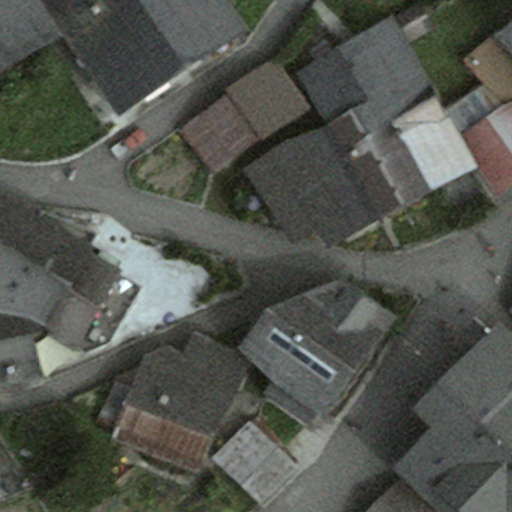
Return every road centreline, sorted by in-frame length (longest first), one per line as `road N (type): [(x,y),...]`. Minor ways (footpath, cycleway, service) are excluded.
road 1 (residential): [(0,402),(77,381),(339,266)]
road 2 (residential): [(297,0),(258,56),(63,187)]
road 3 (residential): [(339,266),(63,187)]
road 4 (residential): [(345,450),(451,281)]
